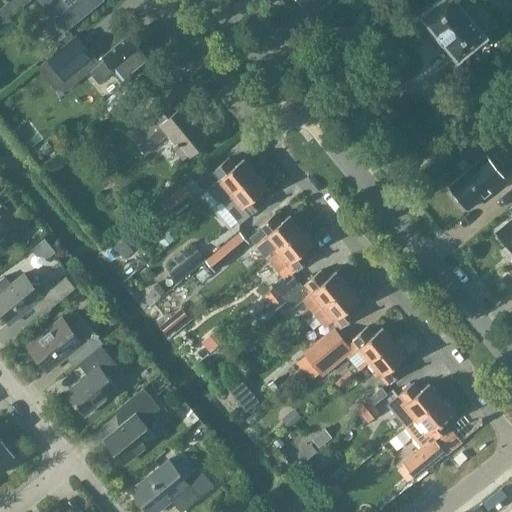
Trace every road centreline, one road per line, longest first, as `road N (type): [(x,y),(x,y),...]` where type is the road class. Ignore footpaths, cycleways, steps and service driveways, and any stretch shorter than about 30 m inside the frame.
road 1 (residential): [(266,138),(511,439)]
road 2 (tertiary): [(511,361),(301,108)]
road 3 (residential): [(152,0),(266,138)]
road 4 (tertiary): [(301,108),(212,0)]
